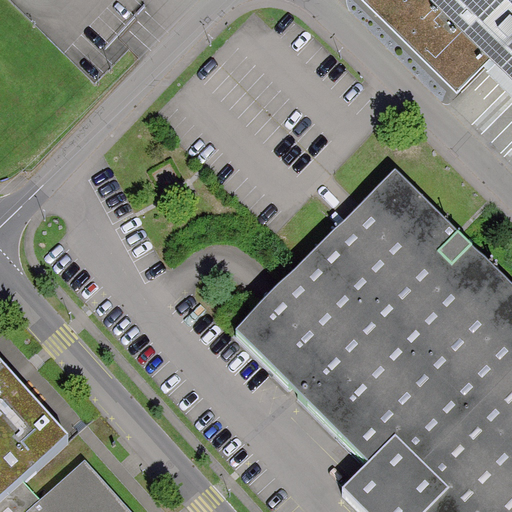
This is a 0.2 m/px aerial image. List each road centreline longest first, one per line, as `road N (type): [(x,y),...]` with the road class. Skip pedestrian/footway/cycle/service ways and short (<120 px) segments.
road 1 (residential): [(238,0),(0,225)]
road 2 (residential): [(0,279),(209,511)]
road 3 (residential): [(511,196),(313,0)]
